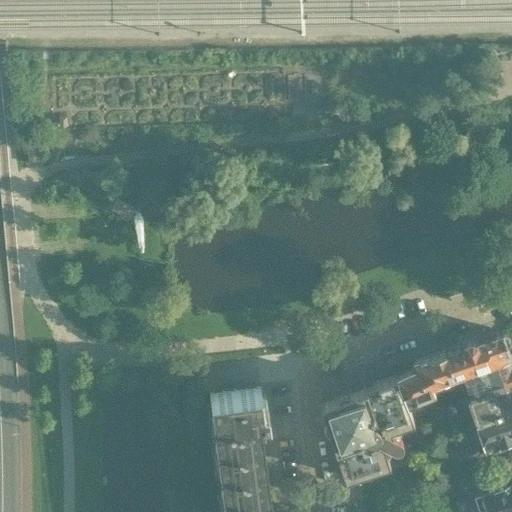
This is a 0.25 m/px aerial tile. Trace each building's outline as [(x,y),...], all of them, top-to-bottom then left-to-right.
[(40,143),(27,144),(28,162),(42,161),(40,143)] [(116,197),(111,208),(129,217),(134,206),(116,197)] [(502,330),(446,349),(455,373),(460,371),(510,355),(507,346),(508,345),(510,342),(507,333),(503,331),(502,332),(502,330)] [(446,349),(414,359),(416,365),(403,371),(395,375),(406,401),(434,390),(432,381),(455,373),(446,349)] [(511,361),(510,355),(460,371),(467,396),(511,382),(511,361)] [(383,428),(401,422),(413,418),(406,401),(395,375),(372,382),(374,387),(367,390),(365,385),(348,390),(350,395),(338,399),(337,394),(319,400),(325,418),(330,416),(334,427),(329,429),(335,446),(340,445),(342,451),(337,453),(345,476),(389,461),(380,435),(383,428)] [(511,382),(467,396),(463,397),(471,422),(511,409),(511,382)] [(269,511),(269,504),(268,498),(260,434),(259,425),(258,418),(269,416),(267,404),(262,405),(260,386),(209,393),(210,403),(206,404),(219,511),(269,511)] [(511,409),(471,422),(480,449),(511,438),(511,409)] [(511,511),(511,480),(475,494),(480,511),(511,511)]
